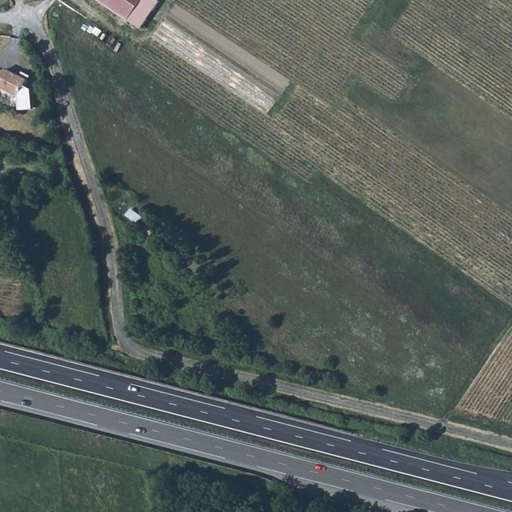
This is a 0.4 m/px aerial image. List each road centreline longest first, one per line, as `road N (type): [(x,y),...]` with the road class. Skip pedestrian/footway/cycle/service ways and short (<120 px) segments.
road 1 (trunk): [(511,492),(0,359)]
road 2 (trunk): [(0,390),(468,511)]
road 3 (unclassified): [(511,444),(131,349)]
road 4 (residential): [(31,24),(52,55),(102,210),(120,331),(131,349)]
road 5 (track): [(439,426),(511,324)]
